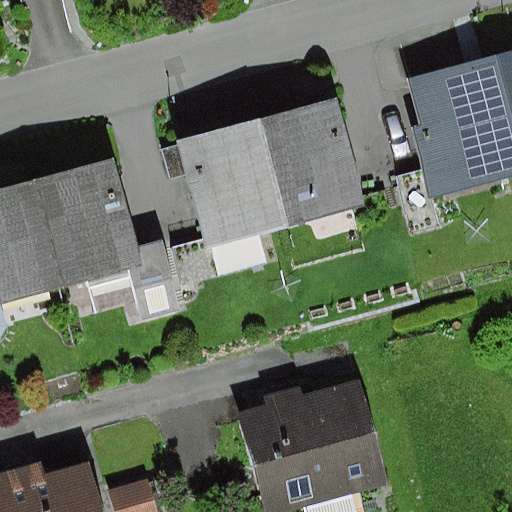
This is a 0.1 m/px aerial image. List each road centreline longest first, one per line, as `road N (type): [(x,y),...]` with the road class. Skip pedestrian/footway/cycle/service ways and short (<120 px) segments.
road 1 (residential): [(0,109),(405,0)]
road 2 (residential): [(0,447),(317,363)]
